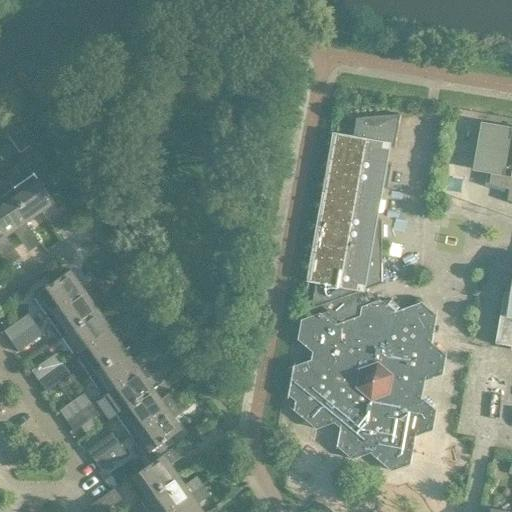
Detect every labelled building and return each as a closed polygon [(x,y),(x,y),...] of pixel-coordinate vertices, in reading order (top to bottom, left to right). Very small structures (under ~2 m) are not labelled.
[(311,310),(323,307),(329,312),(303,321),(300,340),(314,352),(313,361),(295,367),(290,396),(297,402),(296,411),(317,429),(335,423),(342,429),(338,447),(354,460),(371,454),(392,472),(410,465),(415,438),(433,431),(436,412),(415,394),(417,384),(442,375),(446,356),(431,344),(436,316),(423,304),(396,313),(382,301),(373,305),(367,291),(384,284),(384,283),(382,283),(382,220),(375,219),(381,188),(388,189),(392,164),(385,162),(388,147),(395,148),(401,115),(356,119),(356,120),(357,120),(353,140),(336,137),(310,280),(317,281),(312,309),(311,309),(311,310)] [(511,127),(511,128),(511,131),(484,126),(476,169),(492,172),(490,184),(509,190),(507,202),(511,203),(511,127)] [(14,209),(24,225),(53,204),(23,161),(14,167),(22,180),(11,188),(22,203),(14,209)] [(0,232),(4,239),(24,225),(14,209),(22,203),(11,188),(7,182),(0,187),(0,232)] [(47,316),(96,282),(89,272),(76,281),(69,270),(36,293),(46,307),(42,310),(47,316)] [(96,282),(47,316),(51,323),(55,320),(64,334),(97,310),(91,301),(103,292),(96,282)] [(511,293),(505,292),(496,344),(511,347),(511,293)] [(97,310),(64,334),(73,347),(70,349),(74,356),(123,321),(116,311),(104,320),(97,310)] [(3,332),(10,342),(35,325),(27,315),(3,332)] [(132,315),(123,321),(128,328),(136,322),(132,315)] [(92,373),(125,350),(118,340),(130,332),(123,321),(74,356),(79,362),(83,360),(92,373)] [(35,325),(10,342),(17,352),(42,335),(35,325)] [(156,348),(146,354),(151,361),(161,354),(156,348)] [(102,396),(151,361),(146,354),(144,351),(132,360),(125,350),(92,373),(101,386),(97,389),(102,396)] [(31,371),(38,381),(62,364),(55,354),(31,371)] [(120,413),(152,389),(146,380),(158,371),(151,361),(102,396),(107,402),(110,400),(120,413)] [(62,364),(38,381),(45,392),(69,375),(62,364)] [(129,435),(179,400),(171,390),(159,399),(152,389),(120,413),(129,426),(125,428),(129,435)] [(58,411),(66,421),(90,404),(83,394),(58,411)] [(179,400),(129,435),(134,442),(138,439),(148,453),(162,442),(167,439),(181,430),(173,419),(186,411),(179,400)] [(90,404),(66,421),(73,431),(97,414),(90,404)] [(86,450),(93,460),(118,443),(110,433),(86,450)] [(167,439),(162,442),(166,447),(171,443),(167,439)] [(118,443),(93,460),(100,471),(125,454),(118,443)] [(143,499),(176,475),(170,466),(182,457),(174,446),(129,478),(129,479),(125,481),(130,488),(134,486),(143,499)] [(176,475),(143,499),(153,511),(152,511),(166,511),(202,486),(195,476),(183,485),(176,475)] [(201,511),(197,505),(209,497),(202,486),(166,511),(201,511)] [(91,505),(95,511),(102,511),(122,498),(115,488),(91,505)]
